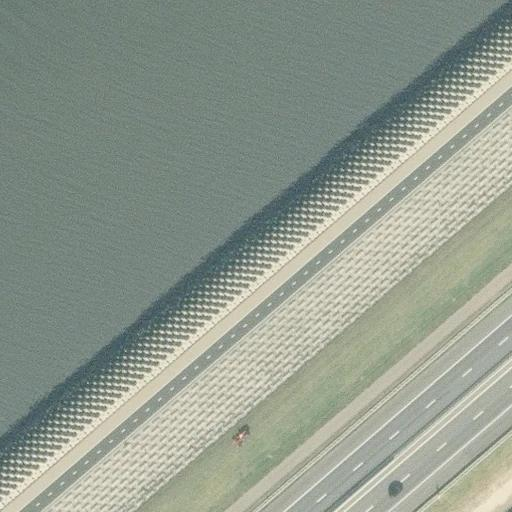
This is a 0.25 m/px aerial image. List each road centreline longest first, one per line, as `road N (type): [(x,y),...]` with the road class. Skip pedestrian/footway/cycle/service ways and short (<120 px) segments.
road 1 (motorway): [(511,335),(308,511)]
road 2 (motorway): [(367,511),(511,386)]
